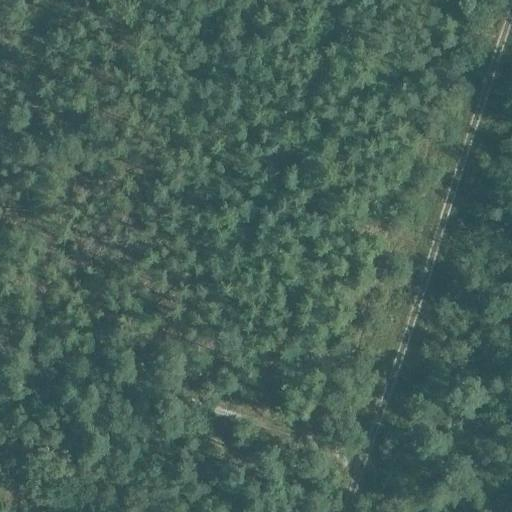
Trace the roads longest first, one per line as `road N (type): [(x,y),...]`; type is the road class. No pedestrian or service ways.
road 1 (track): [(511,6),(345,511)]
road 2 (track): [(0,345),(361,460)]
